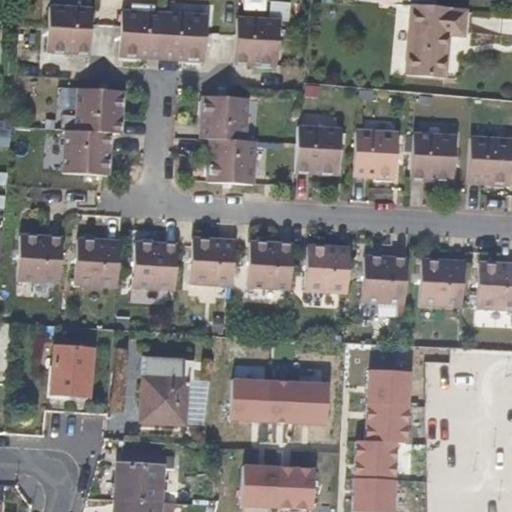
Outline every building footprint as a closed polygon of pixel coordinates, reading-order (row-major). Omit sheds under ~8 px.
[(469,11),(431,8),(425,77),(462,80),(466,39),(481,40),(483,15),(468,14),(469,11)] [(97,12),(53,10),(52,56),(58,57),(58,60),(74,61),(74,58),(95,58),(97,12)] [(167,16),(124,14),(122,60),(129,60),(129,64),(144,65),(145,61),(165,62),(167,16)] [(207,64),(211,19),(167,16),(165,62),(187,63),(187,67),(203,68),(203,64),(207,64)] [(248,66),(253,22),(240,20),(237,65),(248,66)] [(280,66),(283,24),(253,22),(248,66),(259,67),(260,71),(275,72),(276,67),(280,66)] [(127,96),(80,95),(78,136),(125,139),(126,118),(131,118),(132,101),(127,100),(127,96)] [(238,143),(243,102),(242,102),(202,101),(200,106),(197,106),(196,121),(201,122),(200,142),(209,142),(238,143)] [(247,144),(248,102),(243,102),(238,143),(247,144)] [(339,131),(297,129),(295,176),(316,177),(316,179),(334,180),(334,177),(338,177),(339,131)] [(399,133),(356,131),(354,178),(373,179),(373,182),(391,183),(391,179),(397,179),(399,133)] [(455,137),(413,134),(410,180),(429,181),(429,185),(445,186),(446,181),(452,182),(455,137)] [(113,162),(114,139),(78,136),(69,136),(65,180),(112,182),(112,179),(117,179),(117,162),(113,162)] [(509,184),(511,140),(470,137),(468,183),(489,183),(489,187),(504,188),(505,184),(509,184)] [(233,186),(238,143),(209,142),(209,164),(205,164),(204,179),(208,179),(208,185),(233,186)] [(253,186),(256,144),(247,144),(238,143),(233,186),(253,186)] [(221,291),(226,244),(217,244),(217,240),(200,239),(199,243),(195,243),(193,289),(221,291)] [(27,244),(23,245),(20,287),(64,290),(67,245),(44,243),(44,240),(27,240),(27,244)] [(119,294),(122,246),(99,246),(100,242),(85,241),(85,246),(80,246),(77,291),(119,294)] [(256,246),(251,246),(249,291),(291,293),(293,247),(274,246),(274,243),(256,242),(256,246)] [(313,247),(308,247),(305,293),(349,296),(353,249),(329,247),(330,243),(314,242),(313,247)] [(143,246),(139,247),(136,293),(178,296),(181,249),(160,247),(160,244),(143,243),(143,246)] [(235,292),(237,244),(226,244),(221,291),(235,292)] [(369,258),(366,258),(363,304),(405,307),(408,261),(386,259),(387,255),(370,254),(369,258)] [(462,308),(464,281),(465,261),(447,260),(447,257),(430,257),(430,260),(423,260),(421,306),(462,308)] [(511,308),(511,263),(501,262),(501,260),(483,260),(483,263),(479,263),(477,307),(511,308)] [(92,364),(53,361),(49,405),(89,409),(92,364)] [(186,382),(142,380),(139,425),(184,427),(186,382)] [(160,506),(164,459),(124,457),(124,468),(118,468),(116,504),(160,506)]
